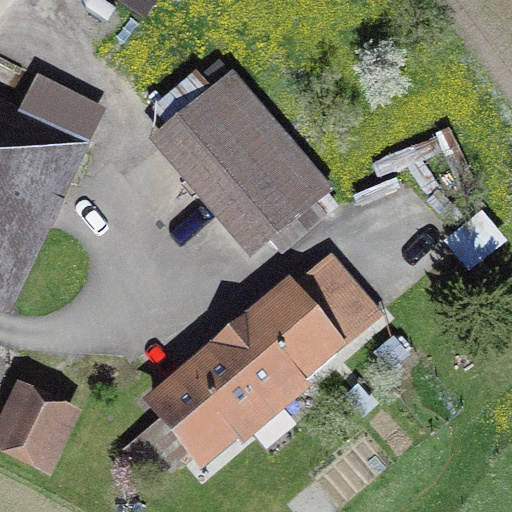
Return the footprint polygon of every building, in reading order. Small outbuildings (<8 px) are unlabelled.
[(174,133),(265,240),(322,193),(232,85),(174,133)] [(82,147),(97,117),(39,88),(26,116),(0,103),(0,278),(65,139),(82,147)] [(203,292),(265,240),(174,133),(113,184),(203,292)] [(369,325),(324,274),(290,304),(284,297),(155,406),(202,462),(234,435),(242,446),(306,392),(300,385),(369,325)] [(23,411),(8,443),(41,459),(56,427),(23,411)]
